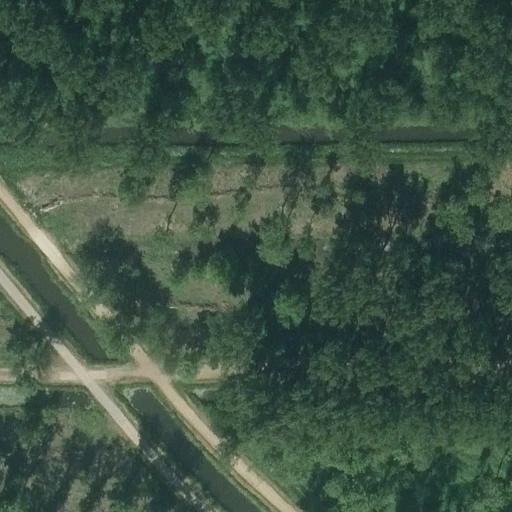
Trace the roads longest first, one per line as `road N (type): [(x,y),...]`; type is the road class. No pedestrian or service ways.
road 1 (unknown): [(511,364),(0,376)]
road 2 (unknown): [(0,189),(168,392),(285,511)]
